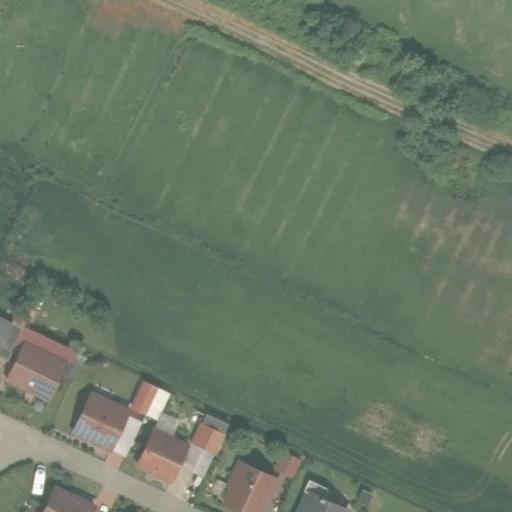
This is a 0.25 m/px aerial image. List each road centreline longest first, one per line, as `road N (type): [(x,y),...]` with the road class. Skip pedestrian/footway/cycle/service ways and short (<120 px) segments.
road 1 (track): [(143,0),(511,168)]
road 2 (residential): [(0,457),(27,448),(61,455),(176,511)]
